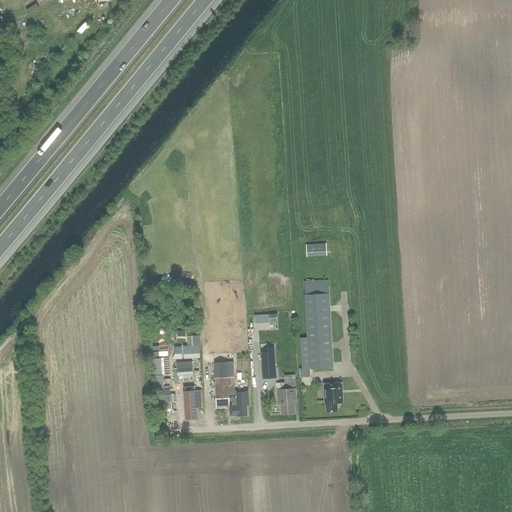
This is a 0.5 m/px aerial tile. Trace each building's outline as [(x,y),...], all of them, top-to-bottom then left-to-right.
[(307,254),(327,253),(326,243),(306,244),(307,254)] [(305,295),(329,294),(329,280),(305,282),(305,295)] [(310,369),(334,367),(329,294),(305,295),(308,338),(310,369)] [(277,313),(269,314),(269,322),(277,322),(277,313)] [(200,353),(200,346),(193,346),(183,346),(183,354),(186,354),(199,353),(200,353)] [(268,352),(261,353),(263,379),(277,378),(274,347),(268,348),(268,352)] [(152,359),(153,375),(162,374),(161,358),(152,359)] [(193,375),(193,361),(177,362),(178,376),(193,375)] [(235,391),(234,377),(234,362),(215,363),(216,399),(233,398),(233,404),(229,405),(230,417),(248,416),(247,406),(249,406),(249,390),(235,391)] [(286,389),(286,387),(296,387),(295,375),(285,375),(285,382),(277,383),(278,405),(281,404),(282,414),(296,413),(295,401),(297,400),(296,389),(286,389)] [(338,411),(337,403),(343,403),(342,383),(324,384),(325,404),(326,404),(327,412),(338,411)] [(195,391),(195,386),(184,387),(186,419),(197,418),(197,408),(202,408),(201,391),(195,391)]
